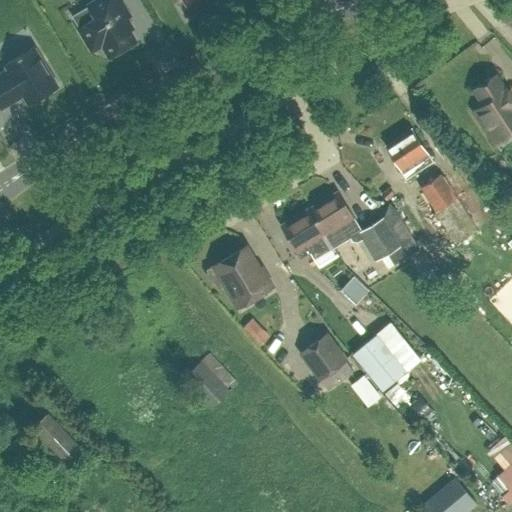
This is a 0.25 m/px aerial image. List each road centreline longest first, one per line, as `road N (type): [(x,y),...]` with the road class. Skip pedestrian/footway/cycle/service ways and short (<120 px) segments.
road 1 (residential): [(116,114),(179,212),(233,216),(320,164),(322,140),(257,39)]
road 2 (tertiary): [(116,114),(257,39)]
road 3 (tertiary): [(257,39),(371,0)]
